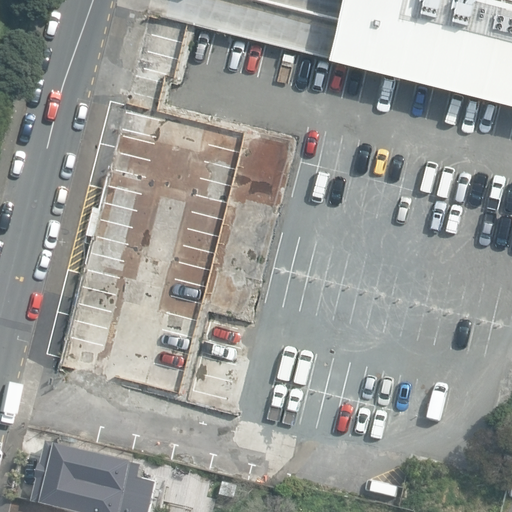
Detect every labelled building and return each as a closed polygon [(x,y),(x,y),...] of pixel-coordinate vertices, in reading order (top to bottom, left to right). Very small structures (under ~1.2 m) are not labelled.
[(511,0),(365,0),(350,65),(511,105),(511,0)] [(145,10),(100,183),(111,185),(242,219),(276,228),(320,59),(320,56),(145,10)] [(320,59),(279,216),(303,223),(461,264),(455,285),(499,296),(506,270),(511,247),(511,109),(335,63),(320,59)] [(111,185),(94,249),(225,283),(242,219),(111,185)] [(461,264),(303,223),(283,298),(273,337),(431,378),(461,264)] [(318,441),(331,391),(264,373),(273,337),(283,298),(225,283),(94,249),(62,374),(318,441)] [(150,463),(42,441),(28,507),(54,511),(159,511),(164,489),(146,485),(150,463)]
